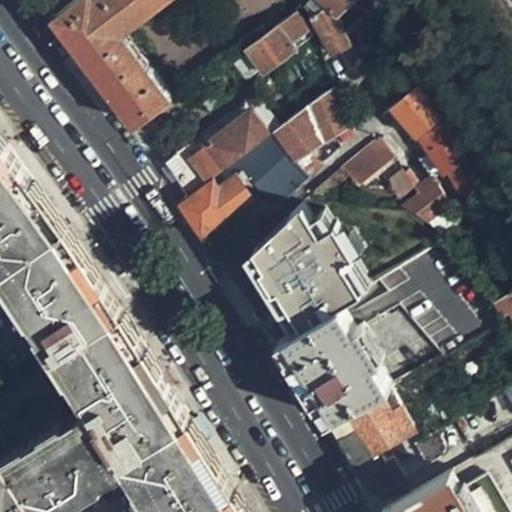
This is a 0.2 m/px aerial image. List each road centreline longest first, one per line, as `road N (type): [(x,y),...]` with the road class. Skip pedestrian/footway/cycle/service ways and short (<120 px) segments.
road 1 (tertiary): [(343,511),(201,282),(0,5)]
road 2 (tertiary): [(0,71),(172,306),(293,511)]
